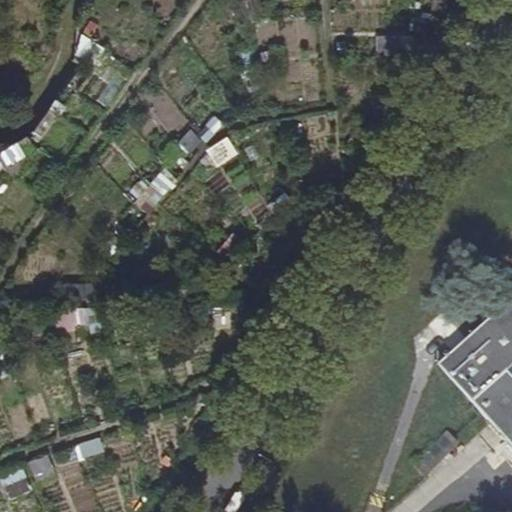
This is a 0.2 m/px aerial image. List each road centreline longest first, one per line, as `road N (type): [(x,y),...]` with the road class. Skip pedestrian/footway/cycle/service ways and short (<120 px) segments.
road 1 (residential): [(209,511),(501,0)]
road 2 (track): [(202,0),(142,71),(0,283)]
road 3 (track): [(203,388),(0,467)]
road 4 (track): [(80,0),(65,34),(67,62),(26,125),(0,136)]
